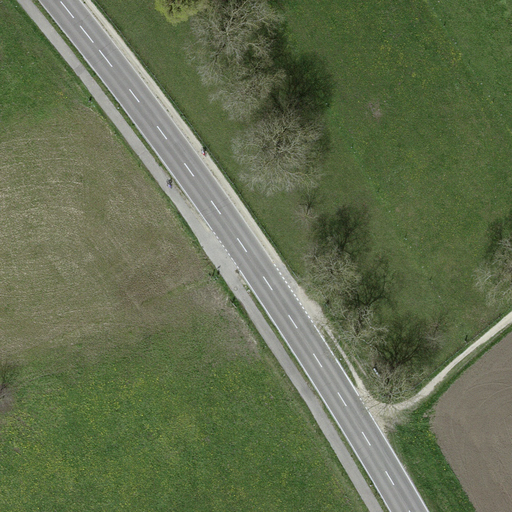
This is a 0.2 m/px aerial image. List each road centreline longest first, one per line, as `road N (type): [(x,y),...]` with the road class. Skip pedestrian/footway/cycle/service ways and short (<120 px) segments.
road 1 (secondary): [(58,0),(243,247),(407,511)]
road 2 (track): [(361,430),(511,316)]
